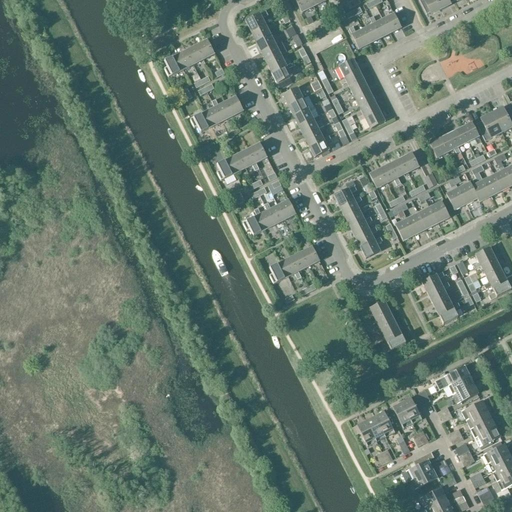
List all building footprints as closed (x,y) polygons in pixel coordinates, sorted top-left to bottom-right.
[(294,0),(302,14),(313,8),(308,0),(294,0)] [(308,0),(313,8),(325,3),(323,0),(308,0)] [(430,14),(431,16),(441,11),(434,0),(418,0),(427,16),(430,14)] [(434,0),(441,11),(450,6),(449,4),(453,3),(451,0),(434,0)] [(266,12),(245,22),(251,33),(265,26),(262,20),(268,17),(266,12)] [(383,20),(390,35),(401,29),(393,15),(383,20)] [(284,26),(289,23),(285,17),(280,19),(284,26)] [(369,20),(372,26),(380,40),(390,35),(383,20),(376,24),(373,18),(369,20)] [(251,33),(254,40),(256,44),(270,36),(265,26),(251,33)] [(362,31),(369,45),(380,40),(372,26),(362,31)] [(351,36),(358,51),(369,45),(362,31),(356,34),(353,28),(349,30),(352,36),(351,36)] [(256,44),(257,46),(261,54),(275,46),(270,36),(256,44)] [(196,47),(203,61),(214,56),(207,41),(196,47)] [(261,54),(265,62),(266,64),(281,57),(275,46),(261,54)] [(186,52),(193,66),(203,61),(196,47),(186,52)] [(186,52),(175,57),(183,72),(193,66),(186,52)] [(164,71),(168,79),(183,72),(175,57),(164,63),(168,69),(164,71)] [(266,64),(268,67),(271,74),(286,67),(281,57),(266,64)] [(338,68),(344,79),(359,72),(353,61),(338,68)] [(271,74),(277,85),(291,78),(288,71),(292,68),(291,65),(286,67),(271,74)] [(364,82),(359,72),(344,79),(349,89),(364,82)] [(280,91),(292,85),(289,79),(277,85),(280,91)] [(349,89),(354,99),(369,92),(364,82),(349,89)] [(282,96),(288,107),(303,100),(297,89),(282,96)] [(369,92),(354,99),(359,109),(374,102),(369,92)] [(243,112),(236,98),(225,103),(232,118),(243,112)] [(308,110),(303,100),(288,107),(293,117),(308,110)] [(215,109),(222,123),(232,118),(225,103),(218,107),(215,101),(212,103),(215,109)] [(359,109),(365,120),(379,112),(374,102),(359,109)] [(330,105),(324,108),(327,113),(328,113),(332,110),(333,110),(330,105)] [(204,114),(211,128),(222,123),(215,109),(204,114)] [(491,115),(501,134),(511,128),(511,114),(509,109),(504,112),(502,109),(491,115)] [(293,117),(295,121),(298,128),(313,120),(308,110),(293,117)] [(365,120),(370,131),(385,123),(379,112),(365,120)] [(198,128),(201,134),(211,128),(204,114),(190,121),(194,130),(198,128)] [(501,134),(491,115),(480,120),(481,123),(476,125),(485,142),(501,134)] [(318,130),(313,120),(298,128),(303,138),(318,130)] [(460,129),(468,144),(478,138),(471,124),(460,129)] [(460,129),(450,134),(458,149),(468,144),(460,129)] [(303,138),(309,148),(323,141),(318,130),(303,138)] [(440,140),(447,154),(454,151),(457,157),(461,155),(458,149),(450,134),(440,140)] [(329,138),(323,141),(309,148),(314,159),(329,152),(325,144),(331,141),(329,138)] [(430,145),(437,159),(447,154),(440,140),(430,145)] [(259,145),(248,150),(256,165),(267,159),(259,145)] [(238,155),(245,170),(252,166),(255,172),(259,171),(256,165),(248,150),(238,155)] [(400,160),(408,174),(418,169),(411,154),(400,160)] [(238,155),(228,161),(235,175),(245,170),(238,155)] [(400,160),(390,165),(397,179),(408,174),(400,160)] [(216,174),(221,182),(235,175),(228,161),(217,166),(220,172),(216,174)] [(380,170),(387,185),(394,181),(397,187),(400,185),(397,179),(390,165),(380,170)] [(369,175),(377,190),(387,185),(380,170),(369,175)] [(502,192),(511,187),(511,184),(505,170),(493,176),(502,192)] [(424,180),(429,189),(437,185),(432,175),(424,180)] [(490,198),(502,192),(493,176),(482,182),(490,198)] [(479,204),(490,198),(482,182),(471,187),(477,200),(479,204)] [(466,206),(477,200),(471,187),(469,183),(457,189),(466,206)] [(334,198),(340,209),(354,202),(354,201),(351,195),(356,192),(354,188),(334,198)] [(457,189),(446,195),(454,212),(466,206),(457,189)] [(340,209),(344,219),(359,211),(356,205),(361,202),(362,203),(370,199),(368,194),(360,198),(354,201),(354,202),(340,209)] [(278,207),(285,221),(296,216),(288,201),(278,207)] [(429,209),(437,225),(449,219),(440,203),(429,209)] [(264,206),(267,212),(274,227),(285,221),(278,207),(271,210),(268,204),(264,206)] [(426,231),(437,225),(429,209),(418,215),(426,231)] [(253,212),(256,217),(264,232),(274,227),(267,212),(261,215),(258,210),(253,212)] [(344,219),(346,222),(350,229),(364,222),(359,211),(344,219)] [(250,231),(253,237),(264,232),(256,217),(255,218),(252,213),(243,218),(246,223),(242,225),(247,233),(250,231)] [(415,237),(426,231),(418,215),(407,220),(415,237)] [(350,229),(355,239),(369,232),(366,225),(372,222),(370,219),(364,222),(350,229)] [(397,225),(395,226),(403,242),(415,237),(407,220),(397,225)] [(375,229),(369,232),(355,239),(360,249),(374,242),(371,235),(377,232),(375,229)] [(374,242),(360,249),(365,260),(380,253),(376,246),(382,243),(380,239),(374,242)] [(301,253),(308,268),(319,262),(312,248),(301,253)] [(490,249),(474,256),(478,264),(473,266),(475,270),(480,267),(495,259),(490,249)] [(301,253),(291,259),(298,273),(308,268),(301,253)] [(280,264),(288,278),(295,275),(298,281),(301,279),(298,273),(291,259),(280,264)] [(500,270),(495,259),(480,267),(485,278),(500,270)] [(457,266),(462,276),(467,273),(463,263),(457,266)] [(269,277),(273,286),(288,278),(280,264),(269,269),(273,275),(269,277)] [(506,280),(500,270),(485,278),(490,288),(506,280)] [(437,276),(436,276),(421,283),(426,294),(442,286),(438,280),(444,277),(442,274),(437,276)] [(327,279),(318,283),(320,288),(329,284),(327,279)] [(490,301),(496,299),(511,291),(506,280),(490,288),(494,294),(488,297),(490,301)] [(426,294),(431,302),(432,305),(447,297),(444,290),(449,288),(447,284),(442,286),(426,294)] [(432,305),(434,309),(437,315),(452,307),(447,297),(432,305)] [(390,313),(384,302),(369,310),(374,321),(390,313)] [(437,315),(442,326),(458,318),(454,311),(460,308),(458,304),(452,307),(437,315)] [(390,313),(374,321),(378,327),(373,330),(374,334),(380,331),(395,323),(390,313)] [(380,331),(385,341),(400,334),(395,323),(380,331)] [(385,341),(387,345),(388,348),(383,350),(385,355),(406,344),(400,334),(385,341)] [(469,377),(464,368),(443,378),(448,388),(469,377)] [(474,386),(469,377),(448,388),(452,396),(474,386)] [(474,386),(452,396),(457,406),(478,395),(474,386)] [(425,405),(430,403),(424,392),(419,395),(425,405)] [(419,395),(414,397),(419,408),(425,405),(419,395)] [(421,420),(418,414),(421,412),(419,408),(414,397),(414,398),(410,399),(401,404),(412,425),(421,420)] [(482,402),(461,413),(465,422),(487,411),(482,402)] [(392,409),(388,412),(393,422),(398,420),(403,430),(412,425),(401,404),(392,409)] [(447,409),(436,414),(439,420),(449,414),(447,409)] [(491,420),(487,411),(465,422),(470,431),(491,420)] [(375,417),(385,439),(394,434),(392,430),(396,427),(393,422),(388,412),(384,414),(384,413),(375,417)] [(449,414),(439,420),(441,425),(452,419),(449,414)] [(375,417),(365,422),(376,443),(385,439),(375,417)] [(496,429),(491,420),(470,431),(474,440),(496,429)] [(356,427),(367,448),(376,443),(365,422),(356,427)] [(496,429),(474,440),(479,449),(500,438),(496,429)] [(458,431),(447,436),(450,441),(460,436),(458,431)] [(423,446),(428,444),(422,433),(417,436),(423,446)] [(417,436),(412,439),(417,449),(423,446),(417,436)] [(460,436),(450,441),(452,447),(463,441),(460,436)] [(403,456),(409,453),(403,443),(398,446),(403,456)] [(509,455),(504,446),(483,456),(488,466),(509,455)] [(387,465),(392,462),(387,452),(382,454),(387,465)] [(469,452),(458,458),(461,463),(471,458),(469,452)] [(376,457),(382,467),(387,465),(382,454),(376,457)] [(406,473),(410,482),(432,471),(427,462),(434,458),(431,454),(419,460),(421,465),(406,473)] [(511,464),(511,460),(509,455),(488,466),(492,474),(511,464)] [(471,458),(461,463),(463,468),(474,463),(471,458)] [(511,475),(511,464),(492,474),(497,483),(511,475)] [(432,471),(410,482),(415,491),(436,480),(432,471)] [(469,480),(472,485),(482,479),(480,474),(469,480)] [(511,475),(497,483),(501,493),(511,487),(511,475)] [(485,485),(482,479),(472,485),(475,490),(485,485)] [(456,485),(454,480),(443,485),(446,490),(456,485)] [(441,489),(419,500),(424,509),(445,498),(441,489)] [(492,497),(489,492),(478,498),(481,503),(492,497)] [(424,509),(425,511),(440,511),(450,507),(445,498),(424,509)]
